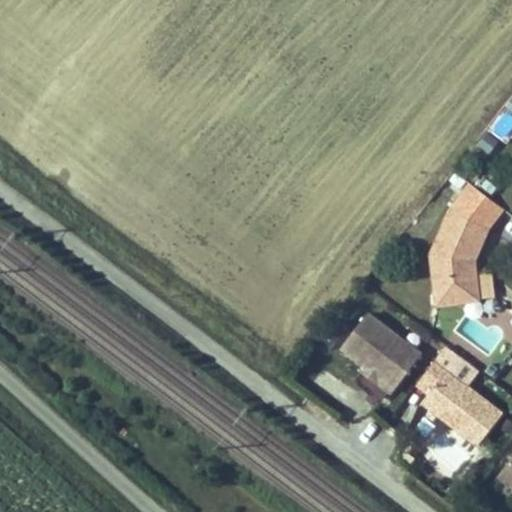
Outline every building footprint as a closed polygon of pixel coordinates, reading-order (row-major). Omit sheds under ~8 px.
[(460,258),(465,260),(487,206),(452,178),(422,255),(426,295),(441,293),(442,304),(463,301),(458,263),(460,258)] [(458,263),(463,301),(470,300),(465,260),(460,258),(458,263)] [(479,278),(482,299),(493,298),(491,276),(479,278)] [(441,293),(426,295),(428,306),(442,304),(441,293)] [(380,395),(411,356),(359,314),(332,347),(355,366),(371,379),(367,384),(380,395)] [(448,344),(485,362),(499,332),(462,314),(448,344)] [(492,416),(425,363),(407,386),(419,395),(415,400),(443,422),(440,426),(468,448),(492,416)] [(351,371),(367,384),(371,379),(355,366),(351,371)] [(443,422),(415,400),(412,404),(440,426),(443,422)] [(511,451),(491,480),(511,495),(511,451)]
